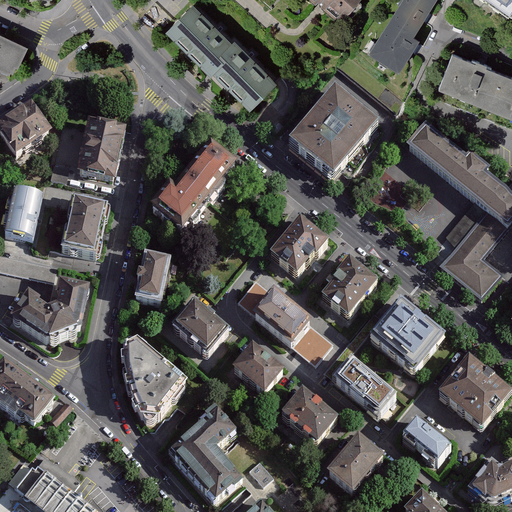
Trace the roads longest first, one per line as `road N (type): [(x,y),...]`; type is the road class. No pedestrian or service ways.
road 1 (residential): [(311,195),(235,290),(233,317),(463,511)]
road 2 (residential): [(95,387),(162,70)]
road 3 (tertiary): [(511,357),(311,195)]
road 4 (tertiary): [(311,195),(162,70)]
road 5 (residential): [(95,387),(105,413),(188,511)]
road 6 (residential): [(0,106),(49,63),(48,38),(0,14)]
